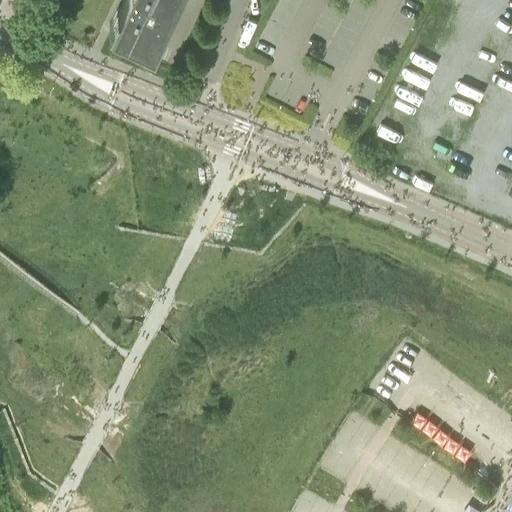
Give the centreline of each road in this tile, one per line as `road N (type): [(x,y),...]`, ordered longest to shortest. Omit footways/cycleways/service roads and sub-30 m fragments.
road 1 (residential): [(231,150),(215,197),(53,511)]
road 2 (tertiary): [(411,210),(343,170),(192,109)]
road 3 (tertiary): [(231,150),(333,192),(411,210)]
road 4 (tertiary): [(46,55),(111,101),(183,131)]
road 5 (tertiary): [(192,109),(46,55)]
